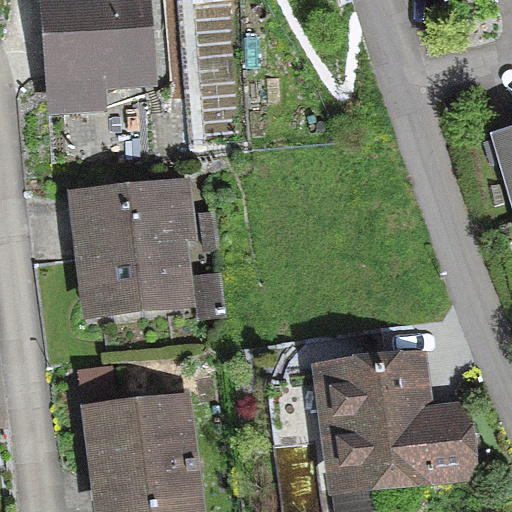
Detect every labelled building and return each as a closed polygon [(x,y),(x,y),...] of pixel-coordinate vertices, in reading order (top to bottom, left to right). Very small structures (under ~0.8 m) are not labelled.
[(136,0),(57,0),(44,1),(51,87),(143,80),(136,0)] [(511,134),(493,140),(511,205),(511,134)] [(184,240),(179,194),(72,207),(77,251),(89,249),(97,314),(177,305),(169,242),(184,240)] [(209,218),(196,220),(200,253),(213,251),(209,218)] [(216,279),(190,282),(195,322),(221,318),(216,279)] [(465,474),(458,418),(420,422),(413,367),(320,379),(335,492),(465,474)] [(175,402),(88,414),(100,511),(189,511),(185,474),(191,473),(190,465),(184,466),(175,402)]
